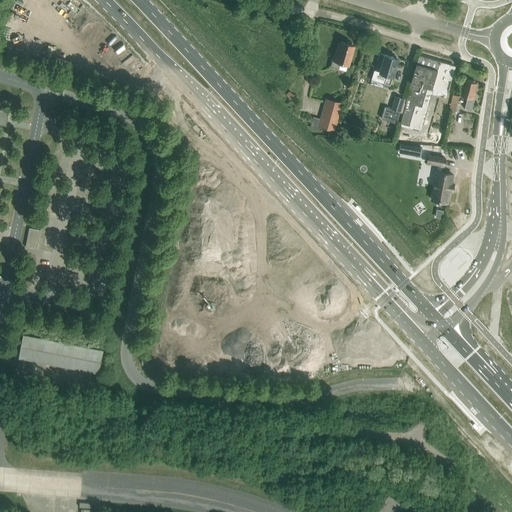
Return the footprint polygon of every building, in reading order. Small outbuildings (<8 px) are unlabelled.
[(334,55),(331,66),(346,71),(349,61),(351,61),(353,55),(351,54),(354,45),(340,41),(336,55),(334,55)] [(374,70),(371,79),(384,83),(390,85),(398,59),(381,53),(381,54),(379,54),(377,61),(378,61),(378,62),(383,64),(380,72),(374,70)] [(465,108),(471,110),(476,92),(474,92),(477,82),(465,79),(462,89),(460,95),(468,97),(465,108)] [(453,94),(450,112),(456,113),(459,96),(453,94)] [(397,123),(404,99),(395,96),(391,109),(385,107),(381,119),(397,123)] [(345,103),(326,98),(318,126),(335,132),(345,103)] [(0,108),(0,124),(6,125),(9,111),(0,108)] [(401,144),(399,152),(421,156),(422,148),(401,144)] [(434,184),(432,195),(431,199),(448,202),(450,191),(452,191),(453,183),(451,183),(453,174),(441,172),(443,165),(445,157),(429,155),(428,163),(437,164),(436,171),(435,171),(433,184),(434,184)] [(25,247),(37,249),(40,230),(29,228),(25,247)] [(19,354),(99,370),(103,353),(23,338),(19,354)] [(401,511),(405,506),(388,493),(374,511),(401,511)] [(468,499),(467,511),(482,511),(482,499),(468,499)]
